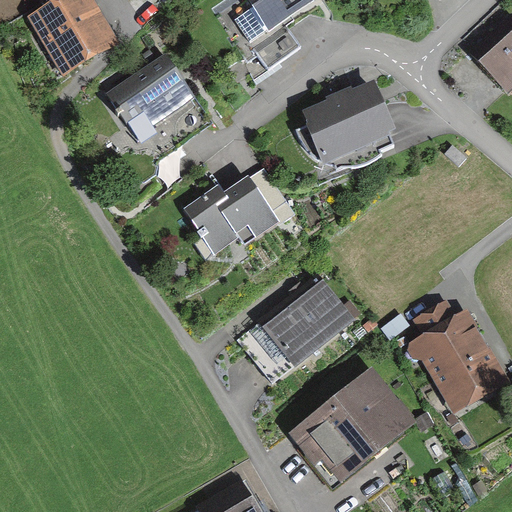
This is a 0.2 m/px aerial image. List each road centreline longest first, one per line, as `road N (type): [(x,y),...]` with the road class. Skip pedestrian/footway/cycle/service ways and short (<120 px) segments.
road 1 (residential): [(288,511),(197,354),(64,157),(58,103),(118,42),(117,0)]
road 2 (residential): [(413,74),(389,54),(354,52),(197,155)]
road 3 (residential): [(511,154),(413,74)]
